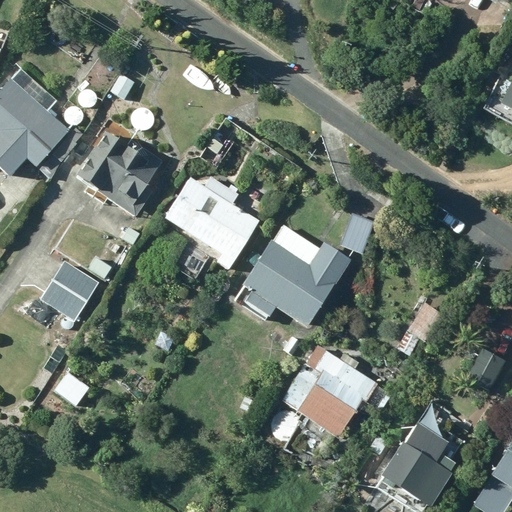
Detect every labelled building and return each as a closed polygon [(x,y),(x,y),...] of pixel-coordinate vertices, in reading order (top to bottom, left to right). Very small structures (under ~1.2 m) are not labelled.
[(511,38),(494,72),(498,74),(479,109),(511,127),(511,38)] [(53,100),(18,66),(0,84),(0,175),(3,178),(21,160),(29,168),(45,152),(56,162),(73,145),(71,144),(80,135),(68,124),(61,130),(42,112),(53,100)] [(121,101),(132,83),(118,74),(106,92),(121,101)] [(215,90),(227,98),(234,87),(222,79),(215,90)] [(99,134),(68,177),(129,219),(163,171),(156,165),(157,163),(125,140),(120,148),(99,134)] [(157,219),(214,256),(210,263),(222,270),(253,222),(227,205),(234,195),(206,178),(200,188),(184,177),(157,219)] [(335,248),(358,255),(370,222),(346,214),(335,248)] [(315,250),(279,226),(266,244),(264,242),(234,286),(237,288),(228,302),(258,322),(267,308),(299,330),(346,261),(320,243),(315,250)] [(102,256),(93,268),(104,277),(113,264),(102,256)] [(35,302),(69,322),(93,282),(59,262),(35,302)] [(420,304),(393,349),(406,356),(415,340),(420,343),(437,315),(420,304)] [(290,356),(299,344),(290,337),(281,349),(290,356)] [(313,346),(278,402),(334,437),(357,400),(378,413),(388,397),(373,387),(375,385),(313,346)] [(486,391),(503,361),(478,348),(462,378),(486,391)] [(48,390),(70,408),(85,389),(63,371),(48,390)] [(441,444),(411,425),(397,445),(394,443),(372,476),(376,479),(370,489),(404,511),(417,511),(420,508),(422,510),(446,475),(443,473),(449,465),(434,455),(441,444)] [(511,511),(511,429),(483,476),(486,478),(468,507),(475,511),(511,511)] [(376,455),(383,443),(373,437),(366,450),(376,455)]
